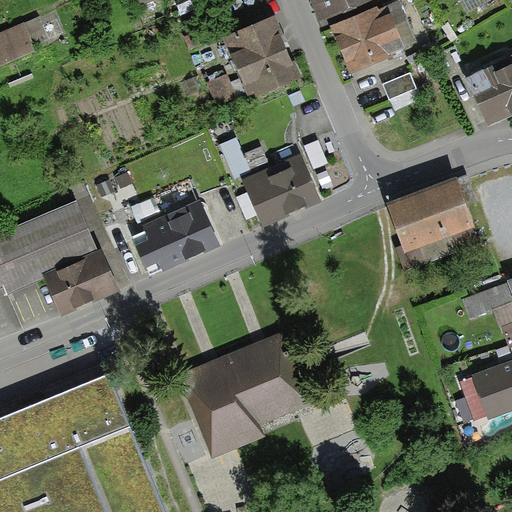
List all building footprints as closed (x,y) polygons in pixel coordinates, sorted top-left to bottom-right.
[(309,0),(320,24),(374,0),(309,0)] [(465,0),(469,8),(484,0),(465,0)] [(330,31),(350,78),(394,59),(393,57),(418,47),(399,4),(378,13),(377,11),(330,31)] [(258,91),(303,71),(276,8),(222,32),(247,91),(257,87),(258,91)] [(0,62),(37,46),(25,19),(0,30),(0,62)] [(201,28),(184,34),(189,49),(207,42),(201,28)] [(489,131),(511,120),(511,63),(468,84),(489,131)] [(237,92),(227,70),(207,79),(217,101),(237,92)] [(410,75),(383,86),(390,103),(418,91),(410,75)] [(235,174),(252,167),(245,151),(237,133),(220,141),(235,174)] [(315,166),(329,161),(320,137),(306,143),(315,166)] [(269,159),(262,143),(245,151),(252,167),(269,159)] [(260,212),(264,221),(322,195),(302,149),(243,174),(250,189),(260,212)] [(457,168),(387,193),(392,205),(404,240),(395,243),(404,268),(480,241),(472,220),(476,219),(468,197),(476,195),(467,172),(459,175),(457,168)] [(128,170),(116,175),(121,186),(133,181),(128,170)] [(115,189),(110,177),(97,183),(102,195),(115,189)] [(260,212),(250,189),(237,195),(247,218),(260,212)] [(49,268),(64,305),(118,283),(101,242),(98,243),(77,193),(0,225),(0,279),(7,276),(11,284),(49,268)] [(132,205),(138,221),(164,210),(158,194),(132,205)] [(132,226),(152,271),(222,240),(202,195),(132,226)] [(511,271),(508,273),(510,278),(463,295),(470,314),(494,306),(500,322),(511,317),(511,271)] [(179,371),(213,454),(266,433),(261,421),(312,400),(283,328),(179,371)] [(511,406),(511,355),(472,370),(489,415),(511,406)] [(167,511),(109,366),(0,409),(0,511),(167,511)]
